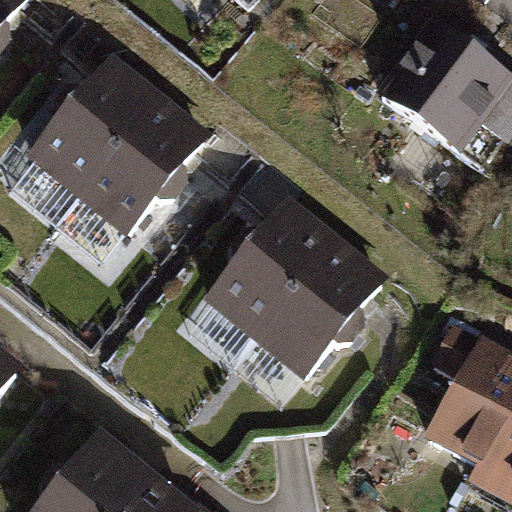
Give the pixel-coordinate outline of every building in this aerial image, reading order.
[(0,24),(20,0),(0,0),(0,57),(9,47),(0,39),(0,24)] [(506,77),(425,19),(369,100),(450,155),(471,125),(506,77)] [(26,164),(72,201),(156,97),(115,64),(85,101),(69,88),(47,116),(58,125),(26,164)] [(511,148),(511,80),(506,77),(471,125),(509,153),(511,148)] [(204,135),(156,97),(72,201),(122,241),(154,201),(169,213),(190,187),(173,174),(204,135)] [(194,302),(246,341),(327,235),(282,200),(254,237),(237,225),(215,253),(226,261),(194,302)] [(373,269),(327,235),(246,341),(292,376),(322,336),(338,348),(358,322),(342,310),(373,269)] [(425,452),(479,482),(511,421),(511,358),(448,323),(418,376),(456,396),(425,452)] [(0,378),(9,368),(0,360),(0,378)] [(511,421),(479,482),(511,499),(511,421)] [(29,511),(110,511),(141,469),(93,435),(65,475),(48,463),(28,492),(38,499),(29,511)] [(201,511),(141,469),(110,511),(201,511)]
